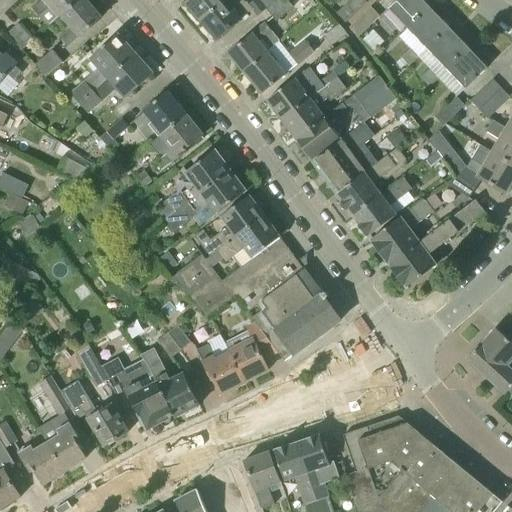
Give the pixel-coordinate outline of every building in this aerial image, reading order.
[(50,7),(60,18),(80,0),(42,0),(31,9),(38,17),(50,7)] [(67,47),(77,39),(79,40),(102,20),(85,0),(80,0),(60,18),(69,29),(59,38),(67,47)] [(201,23),(227,0),(188,0),(185,4),(201,23)] [(255,0),(248,6),(242,0),(227,0),(201,23),(216,42),(245,15),(244,15),(250,9),(257,17),(266,9),(276,0),(255,0)] [(293,8),(286,0),(276,0),(266,9),(276,22),(293,8)] [(345,24),(367,3),(363,0),(351,0),(336,14),(345,24)] [(397,0),(388,9),(408,30),(430,8),(422,0),(397,0)] [(358,38),(380,17),(371,8),(349,29),(358,38)] [(408,30),(427,49),(449,28),(430,8),(408,30)] [(17,23),(6,33),(21,51),(33,41),(17,23)] [(227,54),(243,73),(268,53),(267,51),(280,41),(272,32),(265,25),(227,54)] [(339,25),(323,37),(331,47),(347,35),(339,25)] [(427,49),(445,69),(468,48),(449,28),(427,49)] [(88,60),(98,71),(107,80),(135,56),(117,35),(88,60)] [(289,55),(298,66),(315,53),(305,41),(289,55)] [(488,69),(468,48),(445,69),(465,90),(488,69)] [(408,67),(418,57),(410,49),(401,59),(402,60),(408,66),(408,67)] [(63,63),(53,51),(35,66),(45,78),(63,63)] [(287,76),(268,53),(243,73),(254,87),(252,89),(257,95),(260,94),(262,96),(287,76)] [(13,81),(21,73),(15,68),(18,66),(5,55),(3,57),(0,54),(0,85),(8,76),(13,81)] [(92,93),(79,104),(87,114),(115,90),(125,101),(153,76),(135,56),(107,80),(92,93)] [(408,66),(402,60),(397,64),(403,71),(408,66)] [(282,121),(330,83),(326,78),(320,82),(310,68),(295,79),(266,101),(282,121)] [(429,69),(419,78),(427,86),(437,77),(429,69)] [(340,139),(333,129),(341,123),(338,119),(353,108),(364,123),(396,99),(380,77),(324,118),(296,140),(311,160),(340,139)] [(330,83),(282,121),(296,140),(324,118),(317,108),(329,99),(332,102),(347,91),(337,78),(330,83)] [(493,80),(470,102),(478,110),(501,89),(493,80)] [(79,104),(92,93),(84,84),(71,95),(72,96),(79,104)] [(501,89),(478,110),(488,120),(511,99),(501,89)] [(159,137),(186,116),(167,92),(142,112),(151,123),(147,126),(158,139),(159,137)] [(74,109),(79,104),(72,96),(67,100),(74,109)] [(465,106),(456,97),(434,117),(443,127),(446,125),(465,106)] [(404,114),(397,105),(391,109),(398,119),(404,114)] [(151,144),(162,159),(152,167),(158,176),(187,153),(186,151),(203,137),(186,116),(158,139),(151,144)] [(492,122),(511,133),(511,116),(505,128),(493,121),(492,122)] [(122,119),(100,139),(110,151),(117,144),(114,140),(129,128),(122,119)] [(94,132),(85,122),(76,129),(85,139),(94,132)] [(486,132),(498,140),(491,152),(511,164),(511,133),(492,122),(486,132)] [(313,163),(336,194),(364,172),(377,163),(364,145),(374,137),(364,123),(313,163)] [(394,148),(405,139),(399,130),(387,138),(394,148)] [(429,141),(456,175),(466,167),(445,140),(438,132),(429,141)] [(480,145),(471,160),(482,167),(476,177),(506,195),(511,184),(511,164),(491,152),(480,145)] [(352,215),(380,194),(372,183),(382,176),(384,178),(388,179),(404,167),(406,160),(397,149),(389,155),(388,155),(377,163),(364,172),(336,194),(352,215)] [(184,196),(182,194),(183,194),(180,191),(156,209),(165,220),(162,222),(164,224),(230,173),(214,151),(183,174),(191,185),(187,189),(189,192),(184,196)] [(431,168),(442,160),(437,152),(425,161),(431,168)] [(88,169),(65,158),(58,173),(73,181),(87,171),(88,169)] [(137,178),(145,188),(153,182),(145,172),(137,178)] [(215,217),(246,194),(230,173),(164,224),(171,234),(208,207),(215,217)] [(469,199),(475,189),(456,175),(447,185),(469,199)] [(399,218),(388,205),(412,187),(404,176),(380,194),(352,215),(370,240),(399,218)] [(29,186),(16,180),(9,193),(23,199),(29,186)] [(4,207),(23,216),(29,203),(10,194),(4,207)] [(210,259),(264,218),(248,197),(221,218),(227,228),(211,240),(204,232),(195,238),(210,259)] [(420,242),(410,229),(434,212),(424,199),(399,218),(370,240),(389,266),(420,242)] [(446,259),(438,249),(485,214),(476,201),(420,242),(389,266),(407,289),(429,273),(438,266),(446,259)] [(40,226),(33,216),(18,226),(26,236),(40,226)] [(251,261),(279,239),(264,218),(210,259),(207,261),(212,268),(223,259),(227,264),(244,250),(251,261)] [(309,279),(280,240),(279,239),(251,261),(223,282),(212,268),(207,261),(203,256),(173,278),(209,318),(236,299),(248,314),(257,306),(261,311),(251,319),(255,323),(279,353),(286,363),(342,322),(325,300),(329,298),(324,292),(321,295),(309,279)] [(154,257),(138,268),(129,275),(134,284),(144,277),(160,266),(154,257)] [(40,280),(37,275),(6,260),(0,271),(0,272),(34,288),(40,280)] [(230,353),(246,383),(269,372),(263,360),(279,353),(255,323),(245,327),(248,332),(238,337),(238,338),(226,344),(230,353)] [(169,333),(182,350),(191,343),(177,326),(169,333)] [(511,344),(495,329),(482,344),(511,371),(511,369),(508,367),(511,362),(511,344)] [(157,342),(171,359),(182,350),(169,333),(157,342)] [(0,360),(13,344),(1,335),(0,336),(0,360)] [(511,388),(511,371),(482,344),(481,344),(467,360),(505,397),(511,388)] [(246,383),(230,353),(215,359),(209,345),(198,351),(212,380),(215,379),(221,396),(246,383)] [(96,388),(108,381),(102,370),(88,346),(76,352),(96,388)] [(174,419),(188,412),(189,413),(191,413),(193,413),(194,412),(195,412),(196,411),(197,409),(197,408),(200,407),(183,373),(169,379),(154,350),(141,357),(155,383),(174,419)] [(150,430),(161,424),(161,425),(162,426),(164,427),(166,427),(167,427),(168,427),(169,426),(169,425),(170,425),(171,424),(171,423),(171,422),(171,420),(171,419),(173,418),(174,419),(155,383),(143,390),(139,384),(134,386),(129,377),(126,379),(117,362),(102,370),(108,381),(108,382),(116,378),(138,417),(142,415),(150,430)] [(70,410),(68,405),(59,391),(47,397),(59,417),(70,410)] [(79,405),(87,419),(105,449),(128,435),(110,405),(97,413),(86,394),(68,405),(70,410),(79,405)] [(494,511),(502,503),(450,460),(400,418),(344,436),(356,474),(347,478),(357,508),(358,511),(494,511)] [(18,442),(6,422),(0,425),(0,439),(6,449),(18,442)] [(59,436),(47,443),(65,473),(87,460),(78,445),(81,443),(70,423),(56,431),(59,436)] [(296,444),(318,511),(333,511),(329,499),(319,471),(331,467),(320,436),(296,444)] [(0,511),(21,499),(4,470),(14,464),(6,449),(0,439),(0,511)] [(41,487),(65,473),(47,443),(34,451),(31,446),(18,454),(29,473),(32,471),(41,487)] [(305,511),(318,511),(296,444),(274,452),(284,483),(294,479),(305,511)] [(281,484),(270,453),(244,463),(261,511),(274,506),(268,488),(281,484)] [(205,511),(197,491),(174,503),(179,511),(205,511)]
